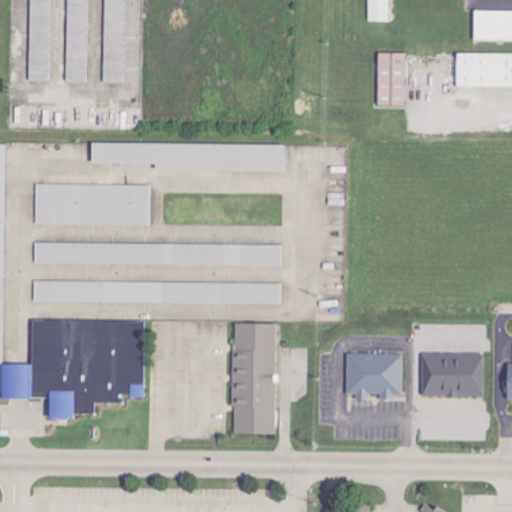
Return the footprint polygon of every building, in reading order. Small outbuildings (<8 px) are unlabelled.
[(51,0),(31,0),(30,81),(51,81),(51,0)] [(88,0),(68,0),(68,61),(87,61),(88,0)] [(124,83),(125,0),(105,0),(104,82),(124,83)] [(474,40),(511,40),(511,10),(474,10),(474,40)] [(407,106),(406,53),(378,53),(379,107),(407,106)] [(511,87),(511,53),(457,53),(456,87),(511,87)] [(92,163),(156,164),(156,170),(283,171),(284,145),(92,143),(92,163)] [(150,226),(151,185),(37,184),(37,224),(150,226)] [(283,245),(37,243),(36,264),(282,266),(283,245)] [(282,284),(36,281),(35,301),(282,304),(282,284)] [(149,327),(38,326),(38,371),(9,371),(9,405),(38,406),(38,402),(58,402),(58,425),(83,425),(83,421),(103,421),(103,411),(132,411),(132,404),(152,404),(152,392),(148,392),(149,327)] [(242,329),(239,439),(282,440),(285,330),(242,329)] [(354,362),(353,403),(412,404),(413,363),(354,362)] [(428,403),(491,404),(491,362),(428,362),(428,403)]
